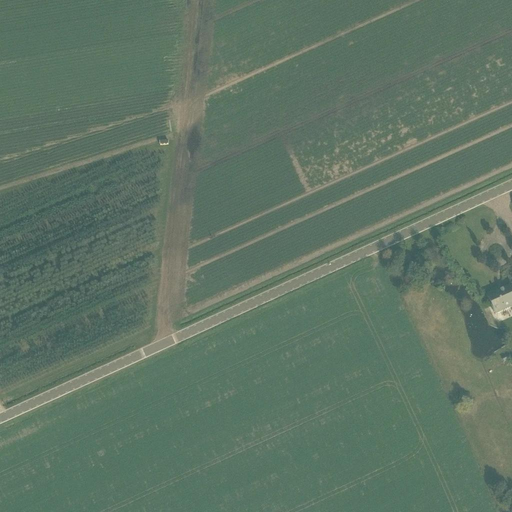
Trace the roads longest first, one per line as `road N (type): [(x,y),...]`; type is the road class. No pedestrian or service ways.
road 1 (unclassified): [(0,416),(511,184)]
road 2 (track): [(194,0),(154,347)]
